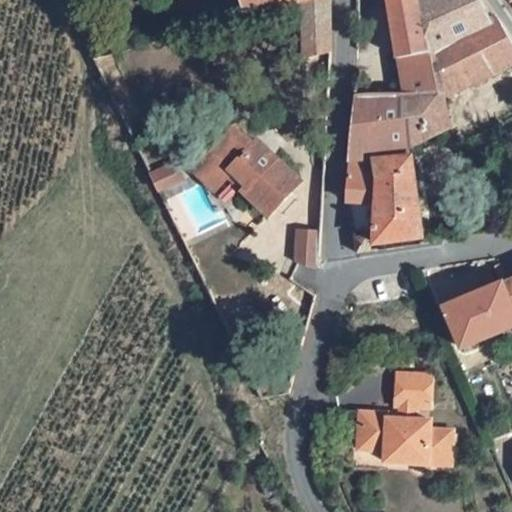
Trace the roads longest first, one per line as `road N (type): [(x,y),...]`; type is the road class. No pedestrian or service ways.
road 1 (unclassified): [(341,0),(333,274)]
road 2 (unclassified): [(333,274),(300,428),(299,475),(311,511)]
road 3 (residential): [(511,241),(477,255),(333,274)]
